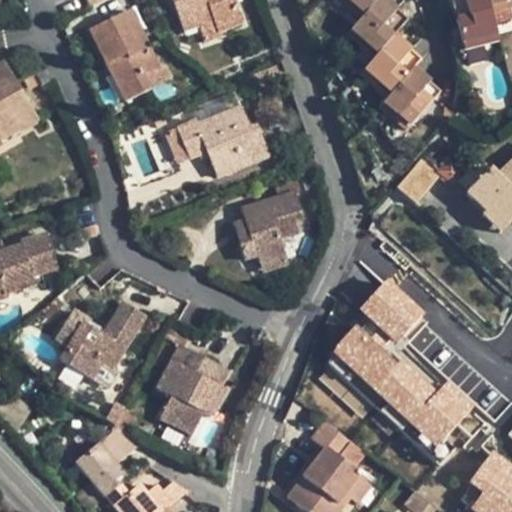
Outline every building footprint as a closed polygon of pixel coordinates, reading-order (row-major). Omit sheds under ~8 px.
[(170,0),(182,33),(198,27),(213,22),(217,33),(221,32),(242,25),(233,0),(170,0)] [(345,6),(360,20),(377,0),(346,0),(349,2),(345,6)] [(358,46),(374,59),(394,36),(408,20),(384,0),(377,0),(360,20),(351,31),(362,41),(358,46)] [(493,23),(490,13),(487,0),(449,0),(463,50),(482,45),(481,38),(496,34),(493,23)] [(511,0),(487,0),(490,13),(510,7),(508,1),(511,0)] [(510,7),(490,13),(493,23),(511,18),(510,7)] [(88,30),(124,104),(170,82),(162,66),(157,68),(129,10),(88,30)] [(221,32),(217,33),(213,22),(198,27),(203,43),(222,37),(221,32)] [(347,36),(358,46),(362,41),(351,31),(347,36)] [(481,38),(482,45),(498,41),(496,34),(481,38)] [(372,86),(387,99),(413,68),(421,60),(394,36),(374,59),(364,71),(376,81),(372,86)] [(485,55),(482,45),(463,50),(466,61),(485,55)] [(0,144),(36,124),(2,64),(0,65),(0,144)] [(247,76),(252,90),(282,79),(280,75),(282,75),(278,65),(247,76)] [(413,68),(387,99),(383,103),(395,113),(391,118),(407,131),(441,92),(413,68)] [(360,75),(372,86),(376,81),(364,71),(360,75)] [(197,124),(241,106),(234,91),(191,108),(196,120),(197,124)] [(380,108),(391,118),(395,113),(383,103),(380,108)] [(205,153),(216,179),(269,157),(256,126),(250,128),(241,106),(197,124),(196,120),(176,128),(189,160),(205,153)] [(177,164),(189,160),(176,128),(164,133),(177,164)] [(438,172),(423,157),(397,188),(414,205),(440,173),(438,172)] [(499,234),(511,221),(511,159),(497,174),(491,169),(481,158),(457,181),(468,192),(466,194),(484,213),(481,216),(499,234)] [(448,159),(438,172),(440,173),(451,183),(462,169),(448,159)] [(169,191),(148,199),(155,215),(176,207),(169,191)] [(258,265),(285,257),(280,240),(299,235),(295,223),(303,220),(295,192),(277,197),(240,208),(243,221),(232,224),(233,228),(238,242),(243,262),(257,258),(258,265)] [(93,226),(77,231),(79,239),(95,236),(93,226)] [(231,244),(238,242),(233,228),(227,230),(231,244)] [(57,271),(46,234),(19,242),(20,246),(0,251),(0,290),(2,296),(34,286),(32,279),(57,271)] [(285,257),(258,265),(261,274),(288,266),(285,257)] [(33,317),(40,324),(62,307),(56,299),(33,317)] [(144,317),(122,303),(104,331),(102,335),(86,325),(89,321),(71,311),(53,340),(67,348),(58,362),(90,382),(101,365),(112,371),(144,317)] [(178,346),(183,348),(189,336),(168,324),(161,337),(178,346)] [(220,388),(228,372),(183,348),(178,346),(154,391),(169,398),(158,420),(170,427),(190,437),(202,416),(210,420),(225,390),(220,388)] [(101,365),(90,382),(106,392),(117,374),(112,371),(101,365)] [(316,387),(339,407),(353,390),(331,370),(316,387)] [(128,429),(134,418),(121,412),(115,423),(128,429)] [(285,499),(301,511),(338,511),(348,500),(344,497),(360,475),(353,469),(365,454),(323,422),(311,438),(324,448),(285,499)] [(187,445),(190,437),(170,427),(166,434),(187,445)] [(103,500),(104,499),(120,486),(127,480),(97,444),(73,464),(88,483),(103,500)] [(483,491),(470,508),(475,511),(511,511),(511,461),(493,448),(469,480),(483,491)] [(203,451),(199,472),(220,477),(225,456),(203,451)] [(372,484),(360,475),(344,497),(348,500),(356,505),(372,484)] [(88,511),(95,507),(103,500),(88,483),(74,495),(88,511)] [(159,511),(162,511),(165,510),(187,493),(171,483),(159,493),(150,501),(159,511)] [(113,510),(114,511),(159,511),(150,501),(146,495),(138,486),(127,495),(120,486),(104,499),(113,510)] [(423,511),(428,504),(413,494),(405,505),(413,511),(423,511)] [(99,511),(111,511),(113,510),(104,499),(103,500),(95,507),(99,511)]
